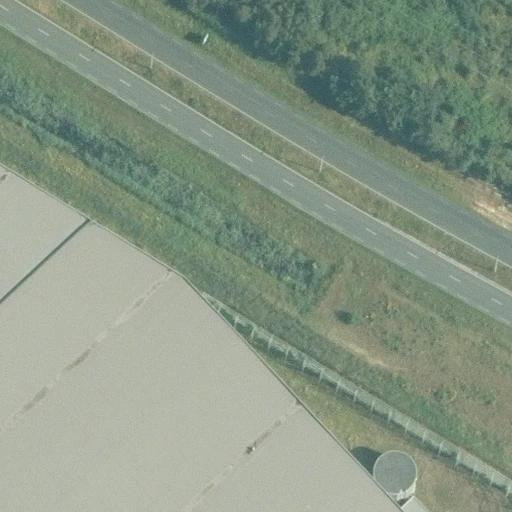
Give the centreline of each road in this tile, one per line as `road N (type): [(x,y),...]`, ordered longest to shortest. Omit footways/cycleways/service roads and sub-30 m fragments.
road 1 (primary): [(0,15),(336,228),(511,324)]
road 2 (primary): [(511,250),(87,0)]
